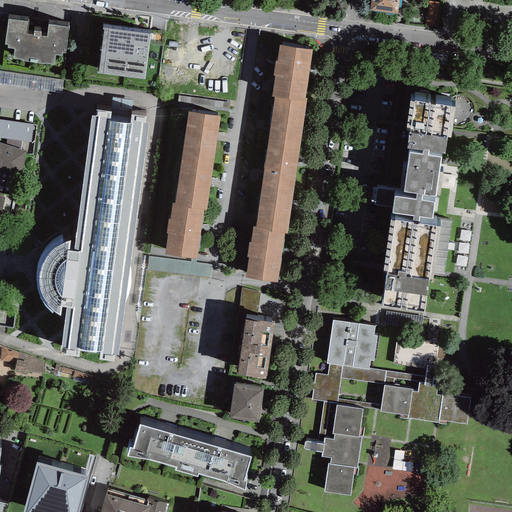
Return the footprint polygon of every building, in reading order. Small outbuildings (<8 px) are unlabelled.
[(399,0),(370,0),(370,9),(397,13),(399,0)] [(437,21),(440,0),(430,0),(427,19),(437,21)] [(28,20),(8,17),(5,43),(7,43),(7,46),(14,47),(13,57),(22,58),(22,59),(44,62),(44,61),(54,62),(56,53),(62,53),(63,50),(65,51),(69,25),(48,22),(47,35),(40,34),(41,30),(34,29),(34,33),(27,32),(28,20)] [(150,33),(103,27),(98,71),(145,77),(150,33)] [(271,96),(274,96),(306,101),(307,98),(305,97),(312,48),(280,44),(278,60),(275,60),(273,74),(274,74),(271,96)] [(352,78),(352,90),(380,90),(381,78),(352,78)] [(306,101),(274,96),(266,150),(299,154),(306,101)] [(455,103),(410,97),(405,129),(409,130),(407,145),(423,147),(423,152),(409,150),(404,189),(417,191),(416,197),(395,194),(396,190),(377,187),(375,203),(392,206),(392,210),(413,213),(412,220),(395,217),(387,270),(386,270),(381,304),(424,310),(429,278),(432,278),(440,224),(417,221),(418,214),(432,216),(435,199),(422,198),(423,192),(436,194),(441,154),(429,152),(429,149),(445,151),(447,135),(450,135),(455,103)] [(220,116),(188,111),(182,152),(214,157),(220,116)] [(149,121),(90,114),(75,237),(70,239),(67,240),(62,241),(61,239),(57,240),(50,244),(45,250),(40,255),(36,265),(36,273),(36,282),(38,289),(42,299),(46,304),(52,310),(64,323),(62,346),(65,347),(64,353),(78,355),(79,350),(100,352),(99,358),(113,360),(114,353),(117,353),(149,121)] [(33,124),(0,119),(0,136),(31,141),(33,124)] [(0,216),(1,217),(4,197),(0,195),(0,170),(20,177),(26,151),(0,142),(0,216)] [(266,150),(260,196),(292,200),(299,154),(266,150)] [(182,152),(175,202),(175,205),(204,209),(207,209),(214,157),(182,152)] [(292,200),(260,196),(256,226),(271,228),(271,232),(284,234),(287,234),(292,200)] [(175,202),(172,202),(170,218),(168,218),(166,231),(168,231),(165,253),(197,258),(204,209),(175,205),(175,202)] [(256,226),(254,226),(251,242),(248,241),(246,255),(248,256),(245,277),(277,282),(284,234),(271,232),(271,228),(256,226)] [(274,322),(244,318),(236,373),(266,377),(274,322)] [(375,326),(332,320),(326,363),(329,364),(327,375),(315,374),(314,383),(312,383),(311,389),(313,390),(312,400),(324,401),(318,442),(306,440),(305,449),(322,451),(321,456),(331,457),(330,463),(328,463),(323,491),(349,495),(353,468),(357,468),(361,436),(359,436),(363,406),(380,409),(379,411),(400,414),(399,417),(439,423),(439,419),(466,423),(470,398),(442,394),(441,396),(435,395),(437,385),(432,384),(435,366),(427,365),(425,375),(368,367),(369,360),(373,360),(377,336),(373,335),(375,326)] [(19,352),(0,345),(0,360),(15,362),(18,362),(19,352)] [(33,358),(19,352),(18,362),(15,362),(13,376),(40,378),(45,364),(33,358)] [(264,388),(234,383),(229,417),(259,421),(264,388)] [(196,438),(140,423),(133,446),(129,445),(127,454),(150,458),(176,464),(175,468),(187,471),(196,438)] [(251,455),(196,438),(187,471),(197,475),(197,471),(224,479),(245,488),(247,480),(244,479),(251,455)] [(404,456),(406,447),(396,446),(394,464),(413,466),(414,457),(404,456)] [(80,511),(91,473),(34,457),(19,511),(80,511)] [(146,505),(105,493),(100,511),(165,511),(168,502),(150,496),(146,505)]
